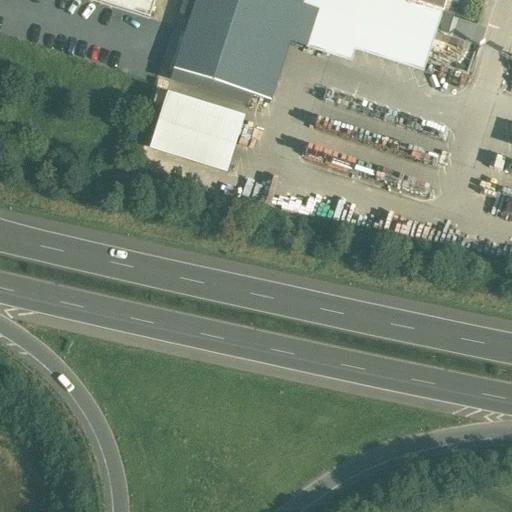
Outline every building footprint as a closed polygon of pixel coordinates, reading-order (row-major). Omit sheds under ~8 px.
[(155,0),(84,0),(149,21),(155,0)] [(198,0),(174,75),(251,100),(274,28),(283,0),(198,0)] [(283,0),(274,28),(330,46),(329,47),(343,52),(347,40),(416,62),(432,11),(397,0),(283,0)] [(447,0),(397,0),(432,11),(443,14),(447,0)] [(241,125),(170,102),(152,157),(224,180),(241,125)]
